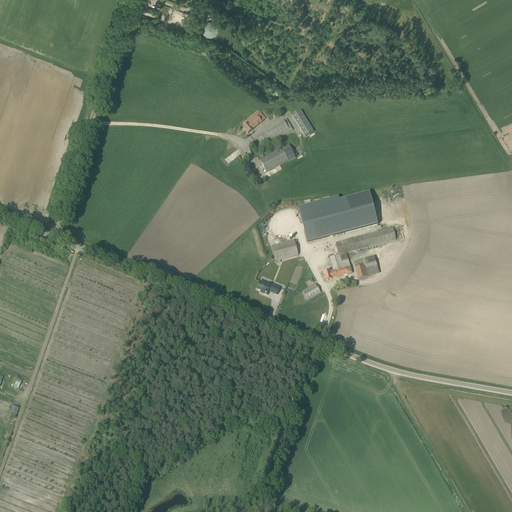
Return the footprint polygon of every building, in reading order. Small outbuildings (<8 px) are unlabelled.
[(157,12),(146,8),(142,7),(141,10),(140,9),(139,11),(156,16),(157,12)] [(215,23),(211,21),(207,22),(203,25),(202,30),(203,34),(206,37),(211,38),(215,36),(218,32),(218,27),(215,23)] [(301,111),(292,116),(305,138),(314,133),(301,111)] [(261,115),(259,113),(256,116),(255,114),(246,122),(247,124),(243,128),(248,134),(262,123),(261,122),(265,120),(261,115)] [(284,122),(270,130),(266,132),(271,141),(289,129),(284,122)] [(266,173),(288,162),(296,158),(289,145),(282,149),(264,158),(263,155),(259,157),(261,160),(260,160),(266,173)] [(307,244),(377,225),(369,193),(338,201),(338,198),(298,209),(307,244)] [(352,274),(346,254),(396,240),(393,228),(336,244),(339,255),(330,258),(333,270),(335,270),(335,271),(338,270),(340,277),(352,274)] [(275,262),(298,256),(294,241),(271,247),(275,262)] [(359,280),(379,274),(374,257),(353,263),(359,280)] [(332,279),(340,277),(338,270),(335,271),(335,270),(333,270),(323,273),(325,281),(332,279)] [(267,285),(260,282),(257,290),(264,292),(263,294),(267,295),(269,292),(277,295),(280,288),(268,284),(267,285)] [(308,301),(321,293),(315,284),(302,292),(308,301)]
